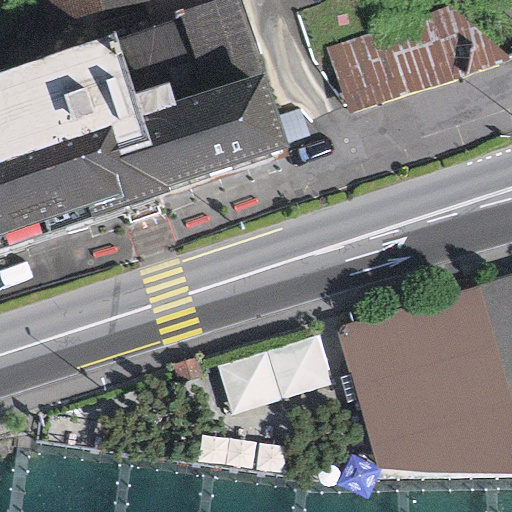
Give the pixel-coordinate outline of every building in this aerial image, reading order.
[(108,0),(61,0),(65,13),(108,0)] [(469,2),(327,49),(352,122),(493,74),(469,2)] [(0,264),(297,165),(247,14),(0,96),(0,264)] [(511,287),(350,337),(381,464),(511,461),(511,419),(509,407),(511,404),(511,287)] [(233,423),(336,392),(321,342),(218,373),(233,423)]
